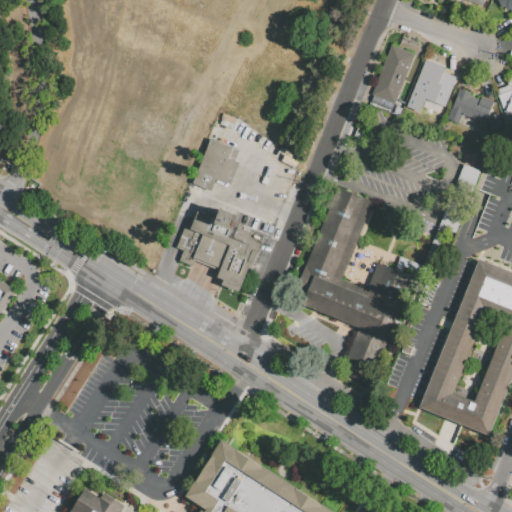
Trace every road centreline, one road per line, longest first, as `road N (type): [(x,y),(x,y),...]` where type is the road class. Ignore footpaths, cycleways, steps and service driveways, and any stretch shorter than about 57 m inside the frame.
road 1 (residential): [(264,300),(383,11)]
road 2 (residential): [(84,293),(0,426)]
road 3 (secondary): [(310,405),(438,487)]
road 4 (secondary): [(115,280),(242,361)]
